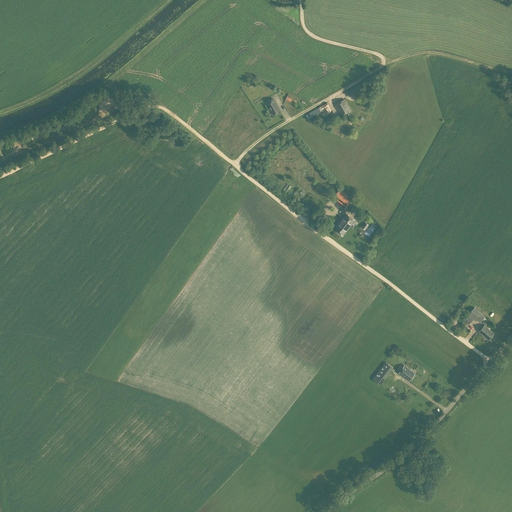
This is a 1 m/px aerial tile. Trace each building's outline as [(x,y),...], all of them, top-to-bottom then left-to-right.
[(363,89),(360,84),(346,91),(349,96),(363,89)] [(276,104),(273,98),(266,102),(271,110),(274,113),(273,114),(280,110),(277,106),(275,104),(276,104)] [(350,109),(344,99),(335,104),(341,114),(350,109)] [(333,113),(327,103),(306,115),(309,119),(318,113),(321,118),(323,116),(324,118),(333,113)] [(332,199),(333,198),(342,205),(341,206),(344,208),(351,199),(339,190),(334,196),(331,194),(329,197),(332,199)] [(346,213),(334,228),(343,235),(355,220),(346,213)] [(485,316),(474,307),(469,314),(479,323),(485,316)] [(494,333),(486,327),(484,325),(479,331),(488,339),(494,333)] [(393,368),(386,362),(372,379),(380,385),(393,368)] [(399,373),(409,381),(415,373),(404,365),(399,373)]
